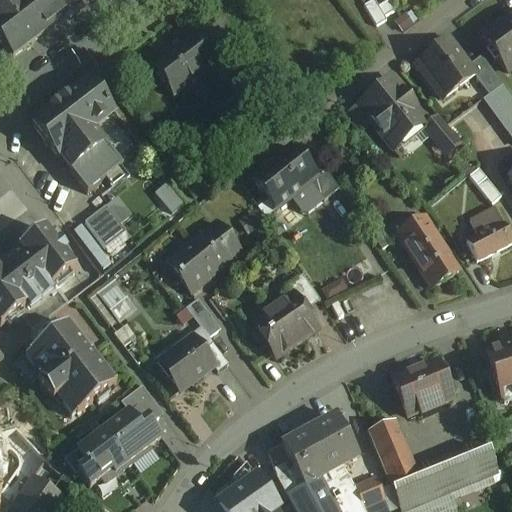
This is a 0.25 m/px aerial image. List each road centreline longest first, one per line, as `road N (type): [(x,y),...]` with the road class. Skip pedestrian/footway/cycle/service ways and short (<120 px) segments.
road 1 (residential): [(511,303),(341,364),(268,409),(204,465),(172,511)]
road 2 (residential): [(471,0),(301,121),(319,147)]
road 3 (residential): [(145,0),(0,109)]
